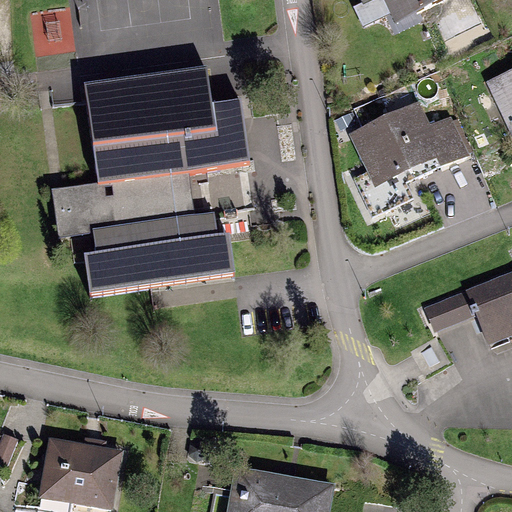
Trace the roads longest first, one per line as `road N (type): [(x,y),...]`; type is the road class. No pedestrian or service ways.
road 1 (residential): [(362,427),(147,408),(0,380)]
road 2 (residential): [(340,281),(295,0)]
road 3 (residential): [(340,281),(511,213)]
road 4 (residential): [(362,427),(340,281)]
road 5 (residential): [(472,475),(362,427)]
